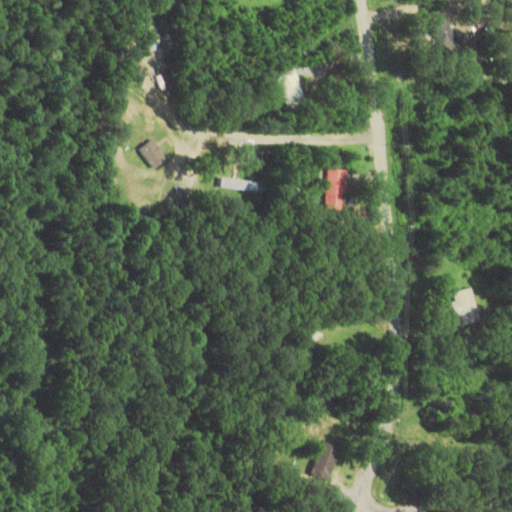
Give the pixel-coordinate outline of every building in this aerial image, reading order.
[(430,29),(450,63),(464,54),(444,20),(430,29)] [(304,102),(294,70),(276,76),(285,107),(304,102)] [(126,82),(135,115),(143,113),(134,80),(126,82)] [(346,171),(327,169),(322,209),(342,211),(346,171)] [(218,188),(263,193),(264,184),(219,178),(218,188)] [(449,293),(453,316),(457,315),(459,326),(476,324),(470,289),(449,293)] [(445,394),(467,387),(461,369),(439,376),(445,394)] [(324,483),(336,448),(319,442),(307,477),(324,483)]
